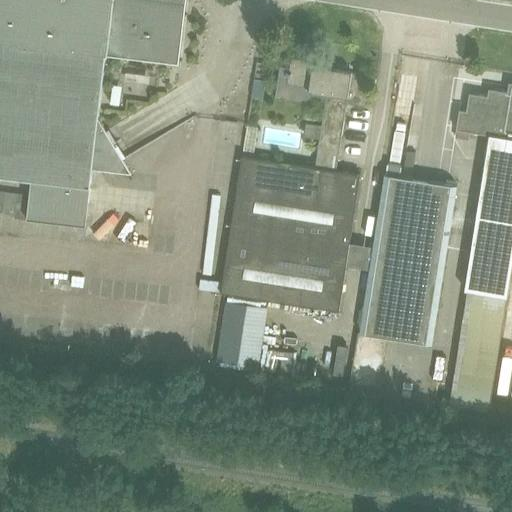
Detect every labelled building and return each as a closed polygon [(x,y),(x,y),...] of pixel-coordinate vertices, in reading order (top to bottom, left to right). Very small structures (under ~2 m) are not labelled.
[(87,225),(93,168),(133,172),(99,117),(107,54),(144,58),(144,56),(144,50),(152,51),(152,59),(178,62),(185,0),(0,0),(0,177),(28,181),(24,217),(87,225)] [(325,92),(324,97),(346,101),(363,103),(368,73),(350,70),(350,69),(324,65),(324,61),(289,56),(285,81),(307,85),(306,89),(325,92)] [(460,108),(457,128),(470,130),(489,133),(511,136),(511,90),(490,87),(489,94),(470,91),(467,109),(460,108)] [(338,309),(360,172),(335,168),(346,101),(324,97),(320,124),(318,138),(314,165),(240,153),(219,290),(338,309)] [(306,122),(304,136),(318,138),(320,124),(306,122)] [(489,133),(464,289),(467,290),(507,296),(511,266),(511,136),(489,133)] [(358,331),(386,335),(431,342),(456,184),(383,172),(358,331)] [(267,346),(263,367),(292,372),(296,351),(267,346)]
